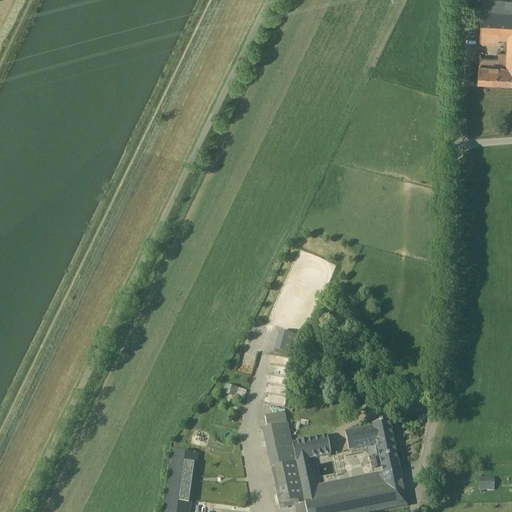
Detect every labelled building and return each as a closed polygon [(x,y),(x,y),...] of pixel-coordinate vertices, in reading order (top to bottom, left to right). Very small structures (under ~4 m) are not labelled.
[(511,0),(482,0),(479,45),(480,45),(480,44),(498,45),(499,39),(508,40),(508,47),(511,46),(511,32),(498,31),(499,11),(511,12),(511,0)] [(511,12),(499,11),(498,31),(511,32),(511,12)] [(511,46),(508,47),(507,57),(507,63),(500,62),(500,66),(498,66),(497,77),(493,76),(493,83),(511,84),(511,46)] [(478,82),(488,82),(493,83),(493,76),(497,77),(498,66),(500,66),(500,62),(507,63),(507,57),(498,57),(498,60),(489,59),(479,58),(478,82)] [(272,352),(291,355),(294,335),(276,332),(272,352)] [(270,385),(286,386),(287,356),(271,356),(270,385)] [(223,395),(236,399),(239,389),(226,386),(223,395)] [(266,427),(286,423),(284,412),(264,416),(266,427)] [(316,490),(311,464),(310,460),(331,456),(327,438),(293,446),(296,462),(307,511),(382,511),(407,507),(390,423),(373,426),(373,428),(345,434),(349,452),(378,446),(384,475),(316,490)] [(165,511),(190,511),(198,455),(173,452),(165,511)] [(307,511),(296,462),(270,468),(270,469),(271,469),(278,504),(279,510),(294,506),(295,511),(307,511)] [(494,490),(494,479),(481,479),(481,490),(494,490)]
